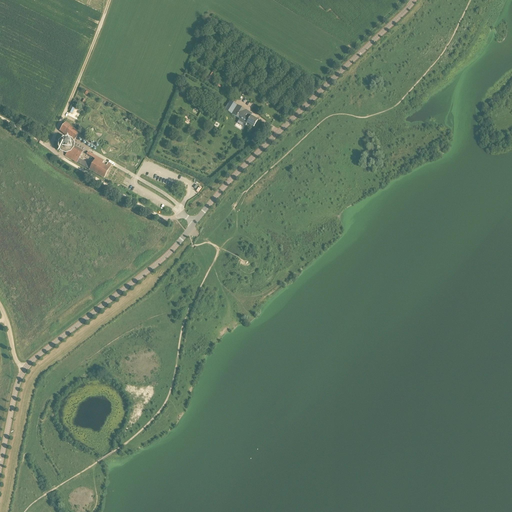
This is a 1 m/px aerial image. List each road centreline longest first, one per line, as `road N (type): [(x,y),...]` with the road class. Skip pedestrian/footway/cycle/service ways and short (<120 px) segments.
road 1 (unclassified): [(40,353),(170,252),(237,172),(413,0)]
road 2 (unclassified): [(110,0),(48,147)]
road 3 (track): [(48,147),(158,216),(174,217)]
road 4 (unclassified): [(40,353),(19,377),(0,467)]
